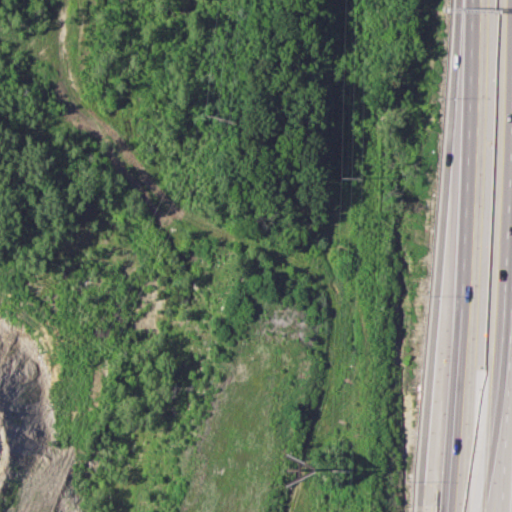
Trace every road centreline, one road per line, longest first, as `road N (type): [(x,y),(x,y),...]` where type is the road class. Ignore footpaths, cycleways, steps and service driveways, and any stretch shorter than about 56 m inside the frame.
road 1 (track): [(65,0),(65,73),(108,142),(159,195),(203,223),(295,259),(356,312),(351,387),(311,445),(297,511)]
road 2 (motorway): [(470,88),(453,152),(421,511)]
road 3 (motorway): [(470,88),(457,511)]
road 4 (motorway): [(499,511),(511,129)]
